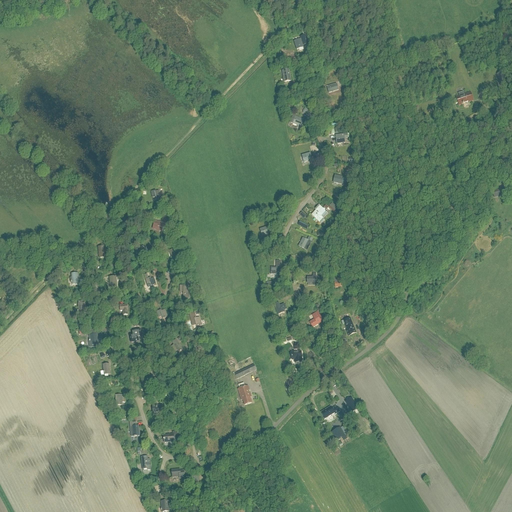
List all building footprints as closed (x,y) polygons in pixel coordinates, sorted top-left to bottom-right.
[(301,40),(294,42),(297,50),(303,48),(301,40)] [(282,71),(284,83),(291,82),(289,70),(282,71)] [(327,90),(329,96),(339,93),(337,87),(327,90)] [(459,106),(464,104),(463,103),(468,102),(469,103),(474,101),(471,93),(462,96),(456,98),(459,106)] [(300,128),(304,120),(293,116),(290,123),(300,128)] [(344,143),(344,139),(348,139),(347,135),(335,136),(336,138),(336,144),(344,143)] [(310,154),(302,156),(304,163),(312,160),(310,154)] [(333,184),(345,186),(347,178),(335,176),(333,184)] [(506,194),(503,187),(492,191),(494,197),(506,194)] [(161,199),(164,198),(162,193),(160,194),(159,191),(156,192),(156,191),(151,192),(153,198),(156,198),(157,200),(161,199)] [(329,207),(335,212),(338,208),(332,204),(329,207)] [(312,216),(320,223),(327,215),(319,207),(312,216)] [(124,225),(127,229),(133,223),(130,221),(131,220),(128,216),(123,221),(126,223),(124,225)] [(153,229),(156,230),(160,231),(161,228),(163,229),(165,229),(167,225),(159,223),(155,221),(153,229)] [(271,226),(260,230),(262,236),(273,233),(271,226)] [(308,241),(303,239),(299,247),(304,249),(308,241)] [(142,247),(140,253),(143,254),(142,257),(146,259),(149,260),(152,252),(149,252),(146,250),(146,249),(142,247)] [(181,260),(179,252),(175,253),(175,252),(170,253),(172,259),(175,258),(176,261),(181,260)] [(277,275),(277,279),(281,279),(281,270),(280,270),(280,268),(281,268),(281,262),(276,262),(276,268),(270,268),(270,275),(277,275)] [(306,277),(307,284),(316,284),(316,273),(312,274),(312,277),(306,277)] [(70,279),(71,283),(73,283),(73,285),(79,284),(78,274),(72,275),(72,279),(70,279)] [(151,280),(150,279),(146,280),(148,287),(151,286),(151,288),(156,287),(154,280),(151,280)] [(184,293),(183,295),(183,299),(189,299),(189,296),(188,295),(188,288),(185,288),(185,286),(180,286),(180,292),(184,293)] [(285,312),(284,311),(286,310),(284,305),(280,306),(279,303),(274,305),(278,315),(285,312)] [(128,316),(127,306),(120,306),(120,312),(123,311),(123,316),(128,316)] [(167,318),(165,311),(161,312),(161,311),(157,313),(159,319),(162,318),(163,320),(167,318)] [(314,320),(310,323),(313,328),(323,322),(317,312),(312,316),(314,320)] [(196,320),(195,318),(194,313),(190,315),(191,319),(192,326),(196,325),(196,327),(201,326),(199,319),(196,320)] [(356,333),(353,325),(351,319),(344,322),(344,321),(341,322),(343,325),(345,324),(348,330),(346,331),(348,337),(356,333)] [(99,347),(96,330),(88,331),(90,341),(89,341),(90,348),(99,347)] [(130,336),(131,344),(139,343),(138,336),(130,336)] [(183,351),(178,344),(177,349),(175,345),(171,348),(175,353),(177,351),(179,353),(183,351)] [(291,353),(292,360),(295,360),(295,364),(302,363),(302,352),(300,352),(291,353)] [(232,376),(235,381),(257,370),(254,365),(232,376)] [(154,387),(157,386),(156,378),(153,379),(153,377),(147,377),(148,387),(154,387)] [(249,394),(248,391),(249,391),(248,386),(238,390),(242,401),(243,400),(245,406),(252,404),(250,398),(251,398),(250,394),(249,394)] [(352,413),(358,409),(352,399),(346,403),(352,413)] [(153,413),(160,413),(160,415),(164,415),(163,411),(163,406),(153,407),(153,413)] [(335,415),(340,412),(336,407),(332,409),(331,407),(321,413),(325,420),(335,414),(335,415)] [(131,437),(133,437),(133,438),(140,437),(139,426),(136,426),(136,423),(132,423),(130,423),(131,437)] [(341,428),(332,433),(337,441),(342,438),(344,440),(347,438),(341,428)] [(148,457),(141,458),(142,470),(148,469),(148,472),(152,471),(150,460),(148,461),(148,457)]
